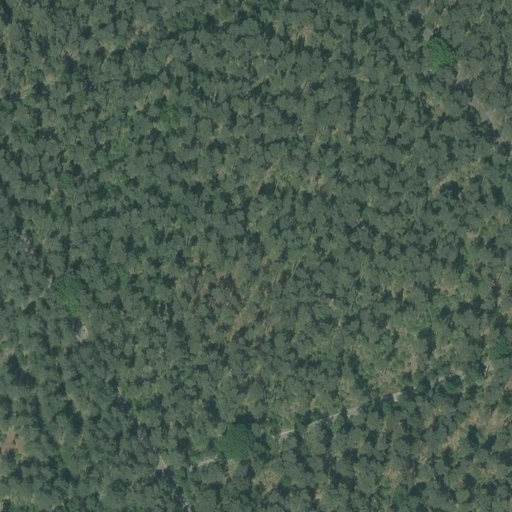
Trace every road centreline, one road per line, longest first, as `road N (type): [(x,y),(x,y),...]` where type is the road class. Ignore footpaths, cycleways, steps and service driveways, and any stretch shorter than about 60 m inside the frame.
road 1 (track): [(297,0),(0,98)]
road 2 (track): [(157,469),(0,207)]
road 3 (track): [(401,0),(511,163)]
